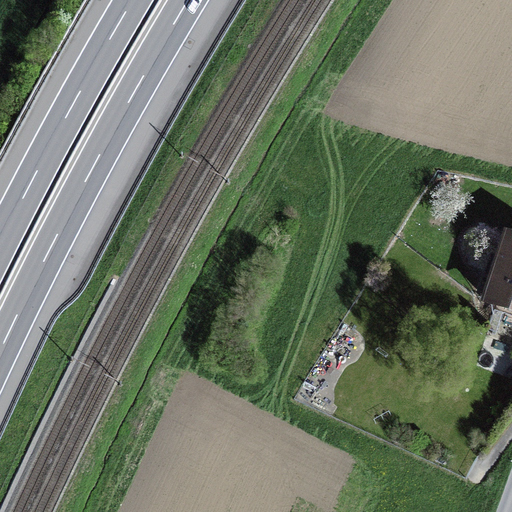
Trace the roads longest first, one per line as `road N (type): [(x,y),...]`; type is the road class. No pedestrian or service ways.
road 1 (motorway): [(0,350),(187,0)]
road 2 (motorway): [(132,0),(0,243)]
